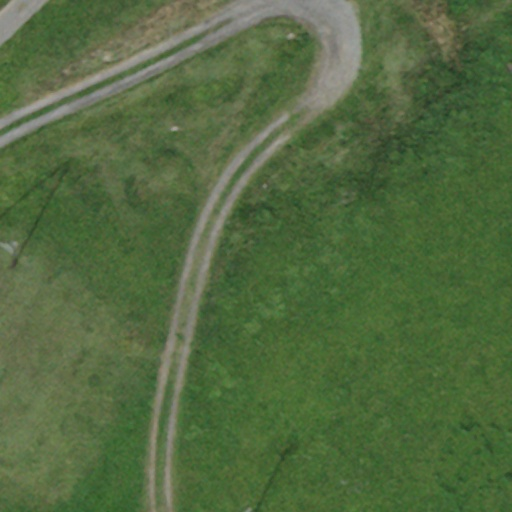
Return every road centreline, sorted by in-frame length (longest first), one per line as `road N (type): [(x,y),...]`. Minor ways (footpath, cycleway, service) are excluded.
road 1 (track): [(325,0),(341,55),(315,96),(235,176),(201,247),(177,365),(166,511)]
road 2 (track): [(0,140),(266,0)]
